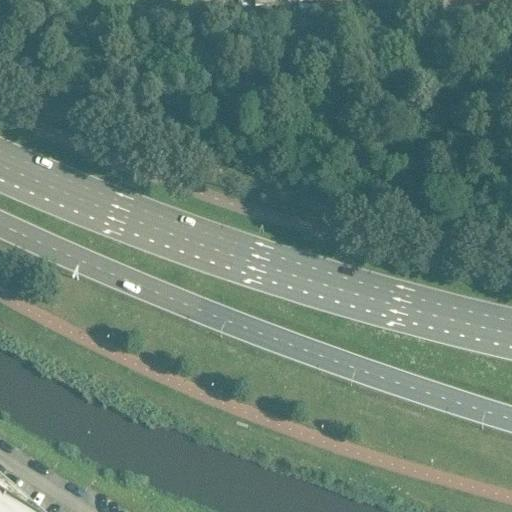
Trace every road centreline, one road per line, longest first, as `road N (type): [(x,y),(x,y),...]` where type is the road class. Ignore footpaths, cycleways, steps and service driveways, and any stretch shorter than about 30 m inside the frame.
road 1 (primary): [(0,224),(187,306),(511,424)]
road 2 (primary): [(511,328),(215,244),(0,159)]
